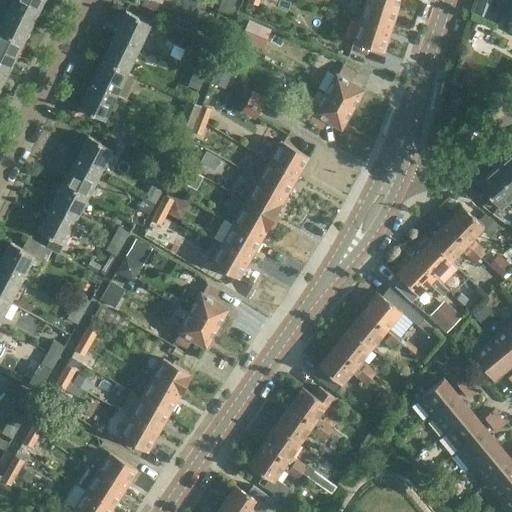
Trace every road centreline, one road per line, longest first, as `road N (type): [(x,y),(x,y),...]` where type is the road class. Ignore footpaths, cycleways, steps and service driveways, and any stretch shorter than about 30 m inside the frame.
road 1 (secondary): [(163,511),(351,249),(381,185)]
road 2 (secondary): [(381,185),(447,0)]
road 3 (residential): [(84,0),(0,172)]
road 4 (residential): [(381,185),(431,182),(511,115)]
